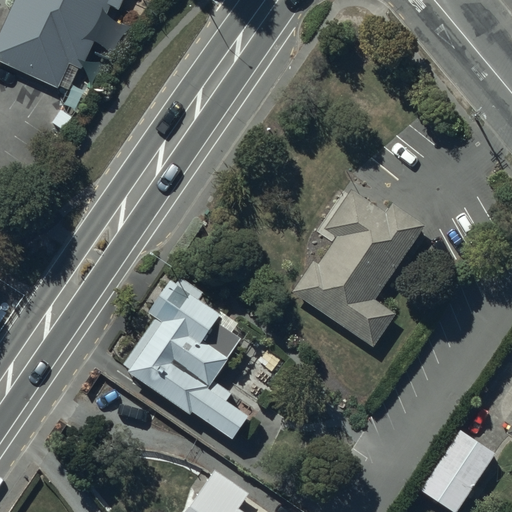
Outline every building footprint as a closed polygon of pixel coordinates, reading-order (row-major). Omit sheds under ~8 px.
[(20,0),(0,45),(0,59),(62,88),(75,60),(85,64),(94,44),(99,46),(117,5),(122,8),(125,0),(20,0)] [(380,299),(427,230),(397,210),(394,214),(358,189),(329,232),(338,239),(320,265),(316,262),(295,292),(372,346),(397,311),(380,299)] [(222,399),(227,391),(215,383),(238,347),(217,333),(230,311),(180,279),(123,369),(234,439),(249,416),(222,399)] [(457,511),(461,511),(498,453),(462,431),(425,492),(457,511)] [(246,511),(238,506),(248,490),(215,468),(185,511),(246,511)]
